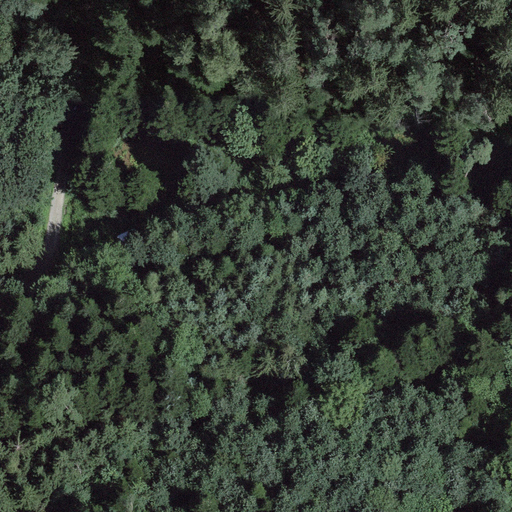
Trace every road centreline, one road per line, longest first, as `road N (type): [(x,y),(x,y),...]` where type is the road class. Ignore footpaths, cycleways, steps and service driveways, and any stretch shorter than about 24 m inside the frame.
road 1 (track): [(32,285),(210,202),(511,144)]
road 2 (track): [(0,302),(32,285),(57,224),(97,0)]
